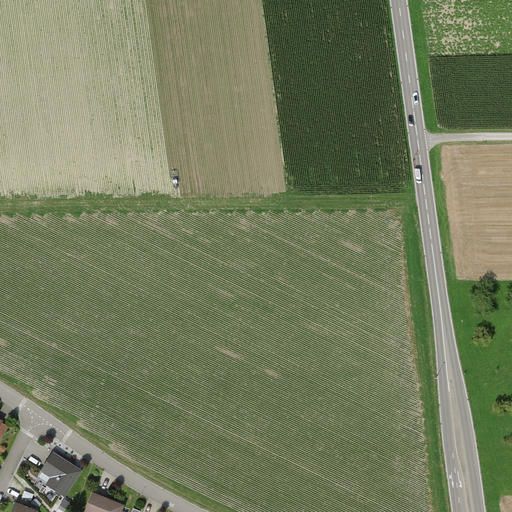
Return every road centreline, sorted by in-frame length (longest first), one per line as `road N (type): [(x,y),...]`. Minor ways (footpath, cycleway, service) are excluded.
road 1 (secondary): [(468,511),(398,0)]
road 2 (residential): [(186,511),(38,415)]
